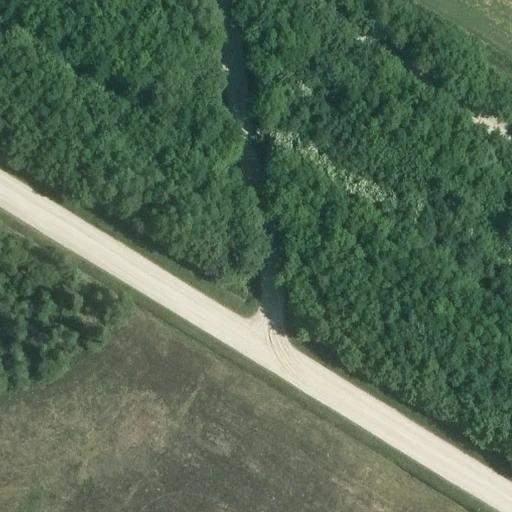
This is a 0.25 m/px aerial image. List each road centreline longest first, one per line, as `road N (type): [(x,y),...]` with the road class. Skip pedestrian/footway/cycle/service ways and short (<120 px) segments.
road 1 (track): [(511,501),(0,187)]
road 2 (unknown): [(227,0),(266,239),(272,310),(262,346)]
road 3 (unknown): [(305,0),(511,141)]
